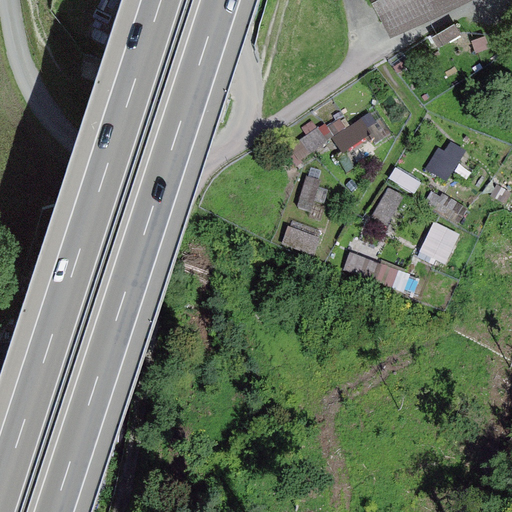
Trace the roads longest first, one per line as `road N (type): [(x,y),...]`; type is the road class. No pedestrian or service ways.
road 1 (motorway): [(55,511),(222,0)]
road 2 (motorway): [(159,0),(0,496)]
road 3 (track): [(131,511),(240,166)]
road 4 (track): [(7,0),(32,109),(67,150),(119,187),(240,166)]
road 5 (track): [(240,166),(440,20),(490,0)]
